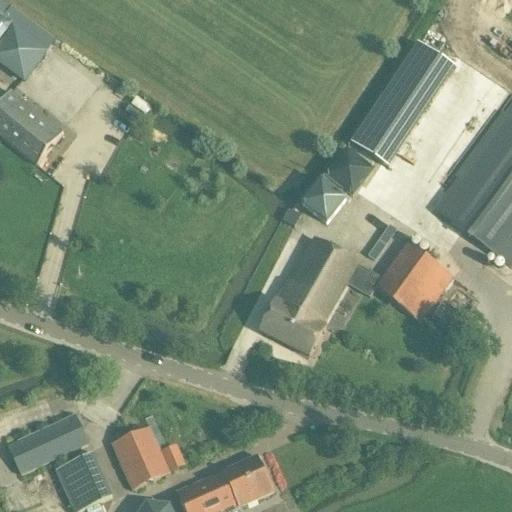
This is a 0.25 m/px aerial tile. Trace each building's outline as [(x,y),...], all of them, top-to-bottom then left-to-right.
[(0,65),(24,84),(46,54),(8,26),(10,23),(0,15),(0,65)] [(453,63),(422,42),(359,140),(390,163),(453,63)] [(0,139),(36,168),(62,136),(9,94),(0,104),(0,139)] [(511,109),(435,212),(507,266),(511,259),(511,109)] [(346,153),(325,178),(351,198),(371,173),(346,153)] [(302,207),(327,227),(346,203),(326,188),(329,184),(324,180),(302,207)] [(302,217),(292,212),(290,211),(283,222),(295,229),(302,217)] [(322,328),(346,287),(357,266),(358,265),(315,241),(279,304),(276,302),(260,334),(310,359),(326,330),(322,328)] [(420,324),(453,279),(408,246),(382,281),(376,292),(420,324)] [(371,300),(376,292),(382,281),(357,266),(346,287),(371,300)] [(444,344),(454,352),(463,340),(453,333),(444,344)] [(7,448),(20,478),(88,448),(74,418),(7,448)] [(111,447),(133,494),(169,477),(168,476),(148,430),(111,447)] [(168,476),(185,468),(176,449),(160,456),(168,476)] [(95,454),(57,472),(75,511),(84,511),(115,498),(95,454)] [(236,511),(274,495),(257,458),(176,495),(183,511),(236,511)]
